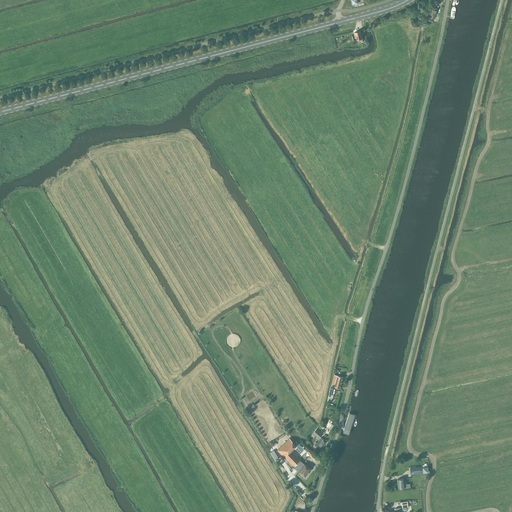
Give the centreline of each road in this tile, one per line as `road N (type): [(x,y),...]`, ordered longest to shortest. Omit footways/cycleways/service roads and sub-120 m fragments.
road 1 (track): [(428,511),(434,465),(408,440),(442,303),(458,281),(452,257),(488,141),(487,110),(511,19)]
road 2 (primary): [(0,112),(409,0)]
road 3 (unclassified): [(356,347),(447,0)]
road 4 (track): [(168,380),(193,355),(188,332),(253,287),(269,288),(315,356),(330,352),(336,318),(362,321)]
road 5 (unknown): [(274,447),(242,397),(242,377),(212,335),(215,326),(230,331),(234,355),(287,435)]
road 6 (residential): [(311,511),(356,347)]
